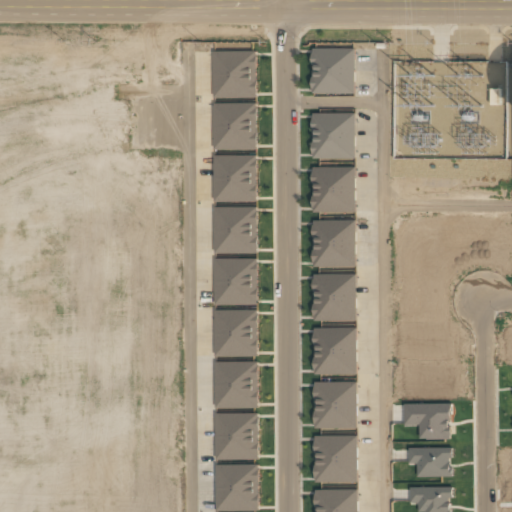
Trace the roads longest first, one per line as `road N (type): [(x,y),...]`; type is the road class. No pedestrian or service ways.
road 1 (tertiary): [(0,11),(511,15)]
road 2 (residential): [(285,0),(287,511)]
road 3 (residential): [(485,511),(484,298)]
